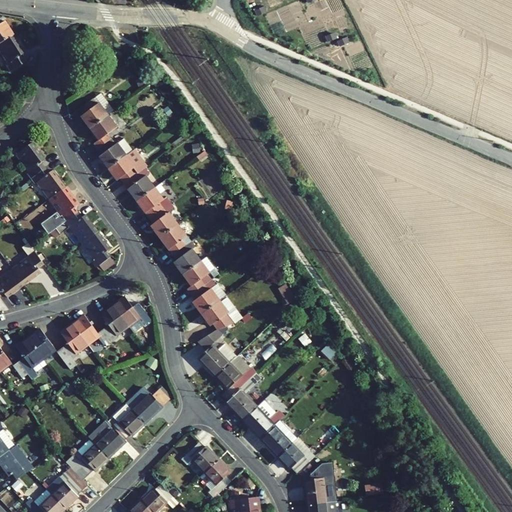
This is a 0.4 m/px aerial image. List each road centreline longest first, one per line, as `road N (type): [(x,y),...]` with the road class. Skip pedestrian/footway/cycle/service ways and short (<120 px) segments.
road 1 (unclassified): [(511,160),(266,56),(221,29)]
road 2 (residential): [(48,90),(74,165),(141,256)]
road 3 (unclassified): [(221,29),(188,17),(51,8)]
road 4 (residential): [(141,256),(175,370),(198,407)]
road 5 (residential): [(0,321),(105,286),(141,256)]
road 6 (residential): [(92,511),(198,407)]
road 7 (residential): [(198,407),(266,477),(285,511)]
